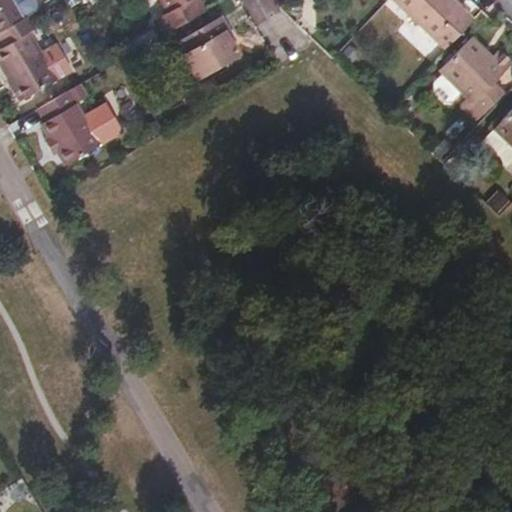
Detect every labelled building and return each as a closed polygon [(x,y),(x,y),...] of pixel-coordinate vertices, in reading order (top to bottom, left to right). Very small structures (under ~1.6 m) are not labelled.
[(0,0),(0,32),(23,19),(19,12),(12,0),(0,0)] [(168,33),(208,9),(203,0),(162,0),(168,10),(159,16),(168,33)] [(395,0),(445,49),(473,18),(453,0),(395,0)] [(29,15),(36,11),(32,5),(19,12),(23,19),(24,18),(29,15)] [(43,23),(36,11),(29,15),(37,27),(43,23)] [(23,19),(0,32),(0,41),(3,47),(0,48),(0,64),(21,100),(56,80),(29,32),(37,27),(29,15),(24,18),(23,19)] [(225,31),(230,28),(222,15),(180,39),(187,52),(184,53),(200,79),(239,55),(225,31)] [(244,53),(230,28),(225,31),(239,55),(244,53)] [(479,122),(507,92),(496,82),(511,64),(511,62),(498,49),(489,59),(484,53),(487,49),(472,37),(440,70),(444,74),(464,92),(470,97),(476,102),(467,111),(479,122)] [(464,92),(444,74),(436,83),(436,90),(448,101),(455,101),(464,92)] [(82,93),(77,86),(68,91),(74,99),(82,93)] [(68,91),(36,109),(44,122),(40,124),(48,138),(55,150),(64,164),(99,144),(74,99),(68,91)] [(462,106),(467,111),(476,102),(470,97),(462,106)] [(511,111),(496,129),(511,144),(511,111)] [(511,160),(511,144),(496,129),(483,142),(507,165),(511,160)] [(50,153),(55,150),(48,138),(44,141),(50,153)] [(495,191),(485,204),(499,215),(509,202),(495,191)]
